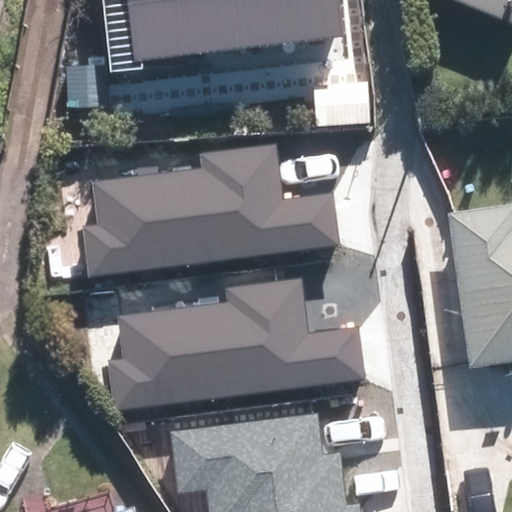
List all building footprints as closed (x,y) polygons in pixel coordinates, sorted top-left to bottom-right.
[(107,0),(115,67),(344,40),(338,0),(107,0)] [(511,0),(439,0),(511,30),(511,0)] [(91,107),(55,117),(64,148),(99,140),(91,107)] [(280,199),(274,147),(202,155),(204,169),(94,181),(100,229),(85,230),(90,276),(338,248),(331,193),(280,199)] [(511,211),(448,220),(468,374),(511,368),(511,211)] [(309,330),(303,277),(231,285),(233,299),(123,312),(129,359),(114,361),(119,407),(367,378),(360,324),(309,330)] [(317,412),(172,429),(179,489),(208,486),(211,511),(356,511),(356,506),(344,507),(338,454),(322,456),(317,412)]
